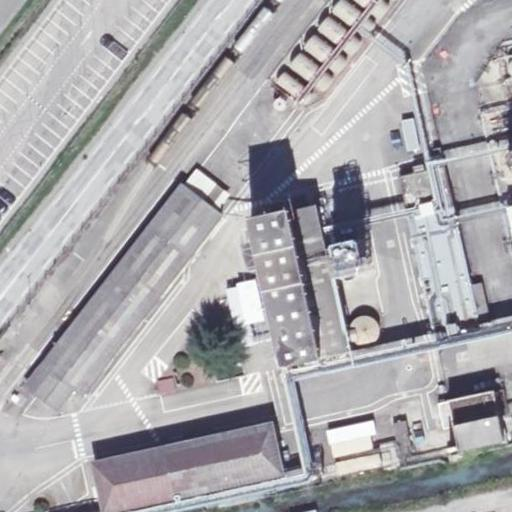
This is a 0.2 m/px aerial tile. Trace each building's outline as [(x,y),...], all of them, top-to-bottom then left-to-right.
[(0,0),(0,38),(29,0),(0,0)] [(489,134),(511,128),(505,105),(483,111),(489,134)] [(415,118),(402,120),(406,151),(419,149),(415,118)] [(210,179),(232,152),(219,142),(198,170),(210,179)] [(471,285),(444,167),(399,177),(434,335),(480,326),(480,325),(471,285)] [(198,170),(197,169),(183,187),(219,214),(232,197),(210,179),(198,170)] [(84,396),(223,217),(219,214),(183,187),(182,185),(26,387),(58,412),(75,390),(84,396)] [(345,332),(317,205),(249,220),(282,368),(350,353),(348,344),(345,332)] [(257,280),(227,286),(245,374),(274,368),(257,280)] [(491,322),(483,282),(471,285),(480,325),(491,322)] [(380,337),(381,332),(380,328),(379,323),(376,321),(374,318),(370,317),(366,316),(363,316),(359,317),(356,319),(353,321),(351,324),(350,328),(350,331),(356,329),(359,341),(354,342),(355,344),(356,345),(359,346),(366,347),(370,346),(374,344),(377,341),(380,337)] [(359,341),(356,329),(350,331),(345,332),(348,344),(354,342),(359,341)] [(505,443),(493,391),(439,404),(444,429),(455,427),(459,447),(447,449),(450,463),(462,461),(460,452),(505,443)] [(371,436),(377,435),(374,421),(327,431),(330,445),(331,444),(371,436)] [(412,451),(406,421),(393,424),(399,454),(412,451)] [(105,511),(116,511),(283,476),(272,425),(95,464),(105,511)] [(374,450),(371,436),(331,444),(334,458),(374,450)] [(337,477),(382,467),(379,454),(335,463),(337,477)]
